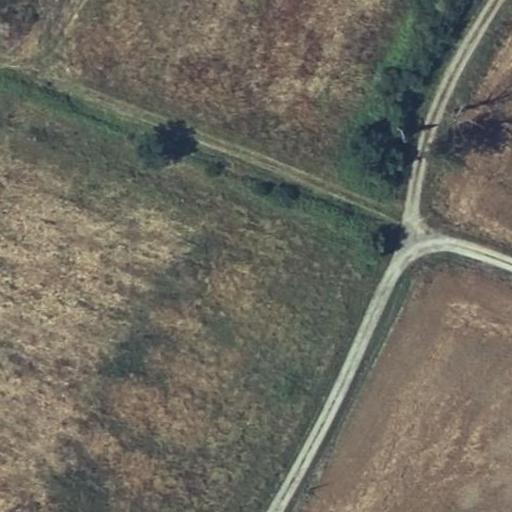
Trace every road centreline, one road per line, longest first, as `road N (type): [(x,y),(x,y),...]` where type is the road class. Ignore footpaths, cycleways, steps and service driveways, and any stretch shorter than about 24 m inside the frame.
road 1 (track): [(0,63),(364,200),(411,229),(434,112),(498,0)]
road 2 (track): [(272,511),(320,428),(411,229),(511,265)]
